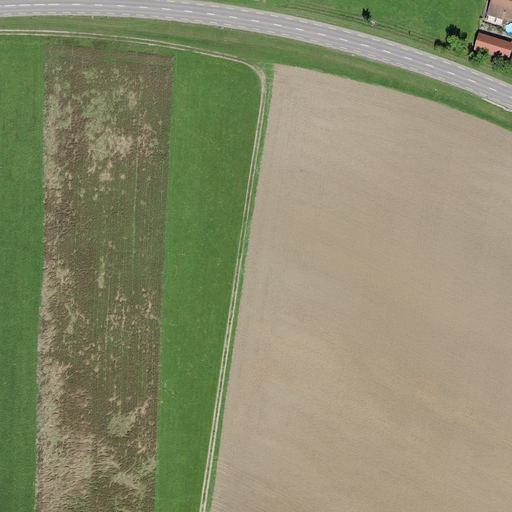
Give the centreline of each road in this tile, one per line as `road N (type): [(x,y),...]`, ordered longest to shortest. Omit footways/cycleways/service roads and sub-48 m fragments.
road 1 (track): [(0,32),(178,45),(245,60),(259,71),(264,88),(202,511)]
road 2 (primary): [(511,97),(438,67),(264,22),(101,4),(0,6)]
